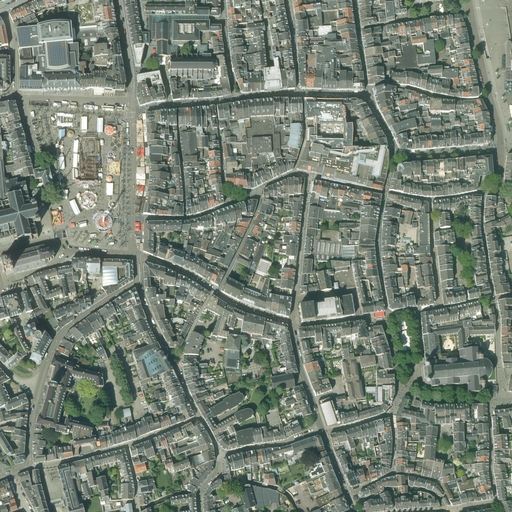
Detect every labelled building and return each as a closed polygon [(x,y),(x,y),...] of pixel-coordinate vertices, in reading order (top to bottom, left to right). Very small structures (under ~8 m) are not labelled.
[(115,22),(114,16),(111,0),(87,0),(82,1),(77,2),(75,2),(75,3),(73,3),(68,4),(68,5),(69,18),(76,17),(76,26),(102,24),(102,23),(115,22)] [(124,0),(125,7),(126,8),(135,67),(140,67),(143,56),(145,48),(145,46),(145,41),(145,35),(145,14),(188,14),(188,17),(218,17),(220,16),(220,10),(220,9),(207,10),(206,4),(206,0),(124,0)] [(207,10),(220,9),(220,8),(220,0),(209,0),(206,0),(206,4),(207,10)] [(234,17),(241,16),(238,0),(232,0),(233,4),(233,9),(234,17)] [(241,21),(246,20),(243,0),(238,0),(241,16),(241,21)] [(255,10),(255,8),(254,9),(254,8),(250,8),(248,0),(243,0),(246,20),(246,22),(262,20),(262,18),(257,19),(255,10)] [(268,0),(261,0),(265,17),(268,19),(270,18),(269,11),(271,11),(268,0)] [(276,9),(275,4),(274,0),(268,0),(271,11),(269,11),(270,18),(277,17),(277,14),(276,9)] [(276,9),(284,7),(283,3),(282,0),(274,0),(275,4),(276,9)] [(370,7),(371,7),(384,5),(384,4),(386,4),(385,0),(375,1),(371,2),(358,3),(359,9),(370,7)] [(391,0),(392,3),(393,9),(393,16),(394,16),(406,14),(405,8),(401,8),(400,1),(403,0),(402,0),(391,0)] [(34,11),(39,9),(35,2),(30,4),(35,15),(40,13),(40,12),(35,14),(34,11)] [(302,9),(302,8),(301,2),(300,2),(292,4),(294,10),(302,9)] [(394,21),(394,16),(393,16),(393,9),(392,3),(386,4),(384,4),(384,5),(385,9),(385,14),(386,23),(392,21),(394,21)] [(31,17),(34,15),(35,15),(30,4),(27,6),(30,13),(31,17)] [(294,16),(296,24),(306,22),(305,21),(307,20),(317,17),(317,20),(320,20),(327,20),(327,11),(326,6),(322,5),(322,4),(319,4),(319,5),(316,5),(311,6),(312,11),(309,11),(310,13),(294,16)] [(359,13),(370,11),(377,10),(385,9),(384,5),(371,7),(370,7),(359,9),(359,13)] [(294,10),(294,16),(310,13),(309,11),(312,11),(311,6),(310,6),(310,7),(306,7),(302,8),(302,9),(294,10)] [(24,19),(28,18),(23,8),(20,9),(23,18),(24,19)] [(20,19),(23,18),(20,9),(13,13),(16,19),(19,18),(20,19)] [(247,24),(246,22),(246,20),(241,21),(241,16),(234,17),(233,9),(227,10),(227,18),(227,22),(237,21),(238,23),(241,22),(242,25),(247,24)] [(377,15),(379,14),(384,14),(385,14),(385,9),(377,10),(370,11),(359,13),(359,14),(360,17),(359,17),(371,16),(373,15),(377,15)] [(18,23),(16,19),(13,13),(9,14),(14,24),(18,23)] [(279,25),(287,23),(285,13),(277,14),(277,17),(270,18),(268,19),(268,21),(278,18),(279,25)] [(379,24),(385,23),(386,23),(385,14),(384,14),(379,14),(377,15),(379,24)] [(14,24),(15,33),(17,32),(16,31),(37,21),(34,15),(31,17),(28,18),(24,19),(18,23),(14,24)] [(379,24),(377,15),(373,15),(374,18),(371,18),(371,16),(359,17),(360,22),(361,28),(367,27),(379,24)] [(317,28),(320,28),(320,20),(317,20),(317,17),(307,20),(305,21),(306,22),(296,24),(296,35),(303,34),(303,32),(311,32),(318,31),(317,28)] [(269,27),(279,25),(278,18),(268,21),(269,27)] [(437,34),(435,19),(429,20),(432,34),(433,41),(438,40),(436,35),(437,34)] [(253,33),(262,32),(264,32),(262,20),(246,22),(247,24),(247,30),(248,34),(241,36),(242,41),(251,40),(251,34),(253,33)] [(423,37),(425,37),(425,42),(433,41),(432,34),(429,20),(422,21),(424,35),(423,35),(423,37)] [(17,32),(15,33),(18,48),(19,48),(19,49),(23,49),(22,48),(22,44),(29,44),(43,42),(43,38),(72,35),(71,26),(72,26),(72,24),(70,24),(70,22),(63,23),(63,24),(57,24),(54,24),(51,24),(45,25),(41,26),(40,27),(39,25),(37,21),(16,31),(17,32)] [(415,45),(422,44),(426,44),(425,42),(425,37),(423,37),(421,37),(420,33),(418,21),(413,22),(416,38),(411,39),(412,46),(415,45)] [(103,32),(117,30),(115,22),(102,23),(102,24),(76,26),(77,31),(77,34),(103,32)] [(417,66),(416,56),(415,45),(412,46),(411,39),(408,23),(403,24),(407,44),(399,44),(400,53),(401,57),(388,59),(389,60),(387,60),(388,64),(366,66),(367,75),(387,72),(396,71),(406,70),(409,69),(413,69),(416,68),(417,67),(417,66)] [(403,24),(396,26),(399,44),(407,44),(403,24)] [(457,25),(456,25),(452,26),(452,28),(447,29),(448,33),(465,30),(464,24),(457,25)] [(207,42),(210,41),(209,33),(221,32),(221,26),(209,26),(178,26),(178,46),(207,46),(207,45),(207,42)] [(394,45),(399,44),(396,26),(391,26),(386,27),(386,34),(388,35),(388,37),(389,48),(394,47),(394,45)] [(0,29),(0,46),(2,46),(2,47),(8,45),(5,27),(0,29)] [(335,33),(354,32),(354,28),(331,29),(331,27),(320,28),(317,28),(318,31),(318,37),(335,36),(335,33)] [(362,38),(386,34),(386,27),(361,33),(362,38)] [(104,37),(118,36),(117,30),(103,32),(77,34),(78,39),(81,39),(95,38),(104,37)] [(168,42),(168,30),(156,30),(155,30),(155,42),(168,42)] [(445,39),(450,38),(466,35),(465,30),(455,32),(448,33),(445,33),(442,34),(438,35),(437,34),(436,35),(438,40),(445,39)] [(218,44),(222,43),(222,37),(221,32),(209,33),(210,41),(214,41),(214,42),(218,42),(218,44)] [(318,43),(318,39),(311,39),(311,32),(303,32),(303,34),(296,35),(296,40),(308,39),(308,44),(318,43)] [(278,43),(290,41),(289,34),(287,35),(287,34),(282,35),(281,33),(278,33),(278,35),(271,36),(273,48),(275,48),(279,47),(278,43)] [(362,42),(371,40),(388,37),(388,35),(386,34),(362,38),(362,42)] [(37,67),(37,70),(37,73),(42,74),(42,76),(73,74),(79,74),(79,64),(79,59),(78,49),(78,44),(73,45),(72,43),(73,43),(72,35),(43,38),(43,42),(29,44),(30,47),(22,48),(23,49),(19,49),(19,48),(18,48),(18,51),(33,49),(34,57),(34,59),(34,67),(37,67)] [(92,47),(119,45),(118,36),(104,37),(95,38),(81,39),(81,48),(92,47)] [(314,68),(314,74),(320,74),(320,78),(324,78),(325,90),(332,90),(335,90),(336,90),(336,74),(339,74),(339,72),(339,61),(337,61),(336,56),(337,56),(337,54),(349,53),(347,45),(347,42),(336,42),(335,36),(318,37),(318,39),(318,43),(323,43),(323,47),(315,47),(315,54),(314,54),(314,68)] [(364,51),(389,48),(388,37),(371,40),(372,44),(363,46),(364,51)] [(249,56),(252,55),(258,54),(265,54),(263,38),(256,39),(254,39),(252,39),(251,40),(242,41),(229,42),(229,47),(243,45),(245,45),(247,45),(248,54),(249,56)] [(454,51),(454,47),(468,45),(467,40),(451,43),(451,48),(449,48),(449,49),(449,51),(454,51)] [(419,66),(435,64),(433,42),(433,41),(425,42),(426,44),(422,44),(424,56),(416,56),(417,66),(419,66)] [(168,57),(168,56),(167,46),(167,45),(167,46),(157,46),(157,44),(156,44),(156,48),(157,57),(168,57)] [(358,52),(356,44),(347,45),(349,53),(358,52)] [(365,58),(400,53),(399,44),(394,45),(394,47),(389,48),(364,51),(365,58)] [(108,59),(115,59),(121,58),(119,45),(92,47),(93,52),(92,53),(92,57),(94,57),(94,59),(95,59),(95,58),(101,58),(101,57),(108,57),(108,59)] [(212,54),(223,53),(223,48),(214,49),(214,46),(210,45),(207,45),(207,46),(207,52),(212,53),(212,54)] [(230,51),(231,57),(246,55),(248,54),(247,45),(245,45),(245,48),(230,51)] [(309,54),(314,54),(315,54),(315,47),(309,48),(309,51),(297,52),(297,56),(304,56),(309,56),(309,54)] [(282,62),(284,62),(282,53),(276,54),(275,51),(275,48),(273,48),(272,48),(273,61),(277,60),(280,60),(281,62),(282,62)] [(19,54),(19,57),(34,57),(33,49),(18,51),(19,54)] [(284,62),(292,61),(291,52),(282,53),(284,62)] [(337,61),(339,61),(341,61),(340,57),(345,57),(358,55),(358,52),(349,53),(337,54),(337,56),(336,56),(337,61)] [(384,60),(387,60),(389,60),(388,59),(401,57),(400,53),(365,58),(365,61),(384,59),(384,60)] [(267,67),(265,54),(258,54),(252,55),(253,68),(260,68),(260,71),(263,71),(267,71),(267,67)] [(312,90),(312,89),(314,77),(314,74),(314,68),(314,54),(309,54),(309,56),(304,56),(305,66),(305,70),(305,77),(305,90),(312,90)] [(461,62),(471,61),(469,54),(453,56),(450,56),(451,65),(454,64),(461,63),(461,62)] [(248,94),(254,93),(256,93),(260,92),(260,93),(260,92),(260,71),(260,68),(253,68),(252,55),(249,56),(243,56),(243,59),(243,62),(244,64),(245,64),(246,67),(247,80),(248,94)] [(170,72),(170,77),(169,77),(169,78),(169,79),(170,79),(170,80),(175,80),(176,80),(179,80),(181,79),(182,79),(186,79),(187,79),(191,79),(191,81),(197,81),(198,81),(202,81),(203,81),(208,81),(208,80),(210,79),(212,76),(212,74),(210,71),(212,71),(212,73),(213,73),(213,71),(214,71),(215,72),(216,72),(215,70),(216,69),(218,70),(217,69),(217,68),(219,68),(219,67),(217,67),(217,66),(219,66),(219,65),(217,65),(217,64),(219,63),(218,62),(216,63),(218,61),(217,61),(215,62),(216,60),(215,60),(214,62),(213,61),(213,59),(212,59),(212,61),(209,61),(209,59),(208,59),(207,59),(207,56),(198,56),(197,56),(193,56),(192,56),(188,56),(187,56),(183,56),(182,56),(178,56),(177,56),(170,56),(169,56),(168,56),(168,57),(169,57),(170,57),(170,61),(168,61),(168,63),(170,62),(170,67),(170,71),(168,71),(168,72),(170,72)] [(0,90),(4,91),(6,90),(10,86),(11,84),(10,58),(0,57),(0,90)] [(20,68),(33,67),(34,67),(34,59),(34,57),(19,57),(20,60),(20,68)] [(107,66),(108,59),(108,57),(101,57),(101,58),(95,58),(95,59),(94,59),(94,66),(107,67),(107,66)] [(219,68),(225,68),(224,57),(214,57),(214,60),(213,61),(214,62),(215,60),(216,60),(215,62),(217,61),(218,61),(216,63),(218,62),(219,63),(217,64),(217,65),(219,65),(219,66),(217,66),(217,67),(219,67),(219,68)] [(352,91),(352,81),(352,79),(352,74),(352,68),(351,64),(351,61),(350,60),(345,60),(345,57),(340,57),(341,61),(339,61),(339,72),(345,72),(345,81),(345,91),(352,91)] [(114,70),(123,69),(121,58),(115,59),(114,70)] [(115,91),(117,77),(118,71),(114,70),(115,59),(108,59),(107,66),(108,66),(108,65),(110,65),(110,66),(110,65),(112,66),(111,73),(106,72),(106,73),(104,90),(111,90),(112,91),(114,91),(115,91)] [(263,71),(264,92),(280,91),(278,66),(277,60),(273,61),(274,66),(274,69),(272,70),(267,71),(263,71)] [(352,74),(362,73),(360,63),(351,64),(352,68),(352,74)] [(80,90),(87,89),(87,76),(84,76),(84,69),(86,69),(86,64),(79,64),(79,74),(80,90)] [(280,91),(287,90),(284,72),(284,67),(283,66),(278,66),(280,91)] [(19,91),(29,91),(29,73),(37,73),(37,70),(37,67),(34,67),(33,67),(20,68),(20,70),(20,78),(19,91)] [(242,81),(247,80),(246,67),(241,67),(242,71),(234,73),(234,74),(236,81),(242,81)] [(460,67),(455,68),(455,70),(448,70),(449,68),(441,68),(441,67),(440,67),(441,74),(441,78),(445,79),(445,81),(449,82),(449,80),(453,80),(453,79),(456,79),(476,78),(474,73),(461,74),(460,71),(460,67)] [(220,80),(227,79),(227,78),(226,75),(227,75),(225,68),(219,68),(217,68),(217,69),(218,70),(216,69),(215,70),(216,72),(215,72),(214,71),(213,71),(213,73),(213,74),(212,74),(212,76),(214,81),(220,80)] [(125,91),(126,89),(123,69),(114,70),(118,71),(117,77),(115,91),(119,91),(124,91),(125,91)] [(396,85),(406,86),(406,73),(406,70),(396,71),(387,72),(388,77),(388,81),(388,85),(393,85),(396,85)] [(284,72),(287,90),(295,89),(294,73),(293,71),(284,72)] [(29,91),(43,91),(42,76),(42,74),(37,73),(29,73),(29,91)] [(155,96),(157,102),(164,102),(164,101),(165,99),(166,99),(165,96),(165,95),(164,92),(160,75),(159,73),(137,77),(138,83),(138,84),(138,85),(146,84),(146,80),(150,79),(152,86),(155,96)] [(408,86),(412,87),(420,89),(421,77),(412,74),(410,73),(406,73),(406,86),(408,86)] [(80,90),(79,74),(73,74),(42,76),(43,91),(60,90),(63,90),(80,90)] [(325,90),(324,78),(320,78),(320,74),(314,74),(314,77),(312,89),(321,90),(325,90)] [(432,93),(436,94),(438,80),(441,81),(441,78),(441,74),(437,75),(437,78),(435,77),(432,93)] [(429,92),(432,93),(435,77),(437,78),(437,75),(431,75),(429,92)] [(436,94),(439,94),(440,95),(442,81),(445,81),(445,79),(441,78),(441,81),(438,80),(436,94)] [(140,107),(153,103),(150,97),(147,88),(152,86),(150,79),(146,80),(146,84),(138,85),(137,89),(137,93),(137,98),(139,106),(140,107)] [(189,100),(186,79),(182,79),(183,87),(180,88),(179,88),(179,90),(180,96),(181,100),(185,100),(189,100)] [(191,81),(191,79),(187,79),(186,79),(189,100),(192,99),(197,99),(197,81),(191,81)] [(220,80),(221,97),(227,96),(227,95),(229,93),(230,93),(227,79),(220,80)] [(169,80),(171,90),(171,91),(179,90),(179,88),(180,88),(179,80),(176,80),(175,80),(170,80),(169,80)] [(214,81),(208,81),(210,92),(210,99),(217,98),(221,97),(220,80),(214,81)] [(243,94),(248,94),(247,80),(242,81),(243,86),(239,88),(240,91),(241,93),(243,94)] [(440,95),(447,96),(451,97),(455,97),(456,90),(456,85),(453,85),(453,86),(452,86),(451,91),(448,91),(450,82),(449,82),(445,81),(442,81),(440,95)] [(157,102),(155,96),(152,86),(147,88),(150,97),(153,103),(157,102)] [(372,90),(374,97),(383,96),(394,94),(402,94),(402,90),(395,89),(385,89),(372,90)] [(468,90),(468,99),(472,99),(478,98),(477,89),(471,89),(471,90),(468,90)] [(181,100),(180,96),(179,90),(171,91),(172,97),(172,98),(173,100),(173,101),(180,100),(181,100)] [(374,97),(377,106),(386,102),(386,100),(390,99),(391,104),(401,101),(399,96),(404,96),(404,90),(402,90),(402,94),(394,94),(383,96),(374,97)] [(379,112),(380,112),(386,110),(385,108),(396,105),(396,104),(403,102),(409,101),(410,101),(412,92),(404,90),(404,96),(399,96),(401,101),(391,104),(390,99),(386,100),(386,102),(377,106),(379,112)] [(407,121),(419,118),(416,111),(416,109),(416,108),(419,95),(418,95),(416,105),(414,105),(409,106),(403,107),(398,109),(382,116),(383,119),(386,124),(406,116),(407,121)] [(296,99),(290,99),(291,115),(288,115),(288,117),(288,123),(288,126),(302,125),(302,118),(302,114),(298,114),(297,99),(296,99)] [(429,99),(430,108),(424,107),(420,108),(416,108),(416,109),(416,111),(419,118),(419,119),(430,116),(430,124),(430,129),(441,129),(441,122),(441,112),(441,101),(435,100),(429,99)] [(272,100),(261,101),(262,118),(274,117),(273,100),(272,100)] [(357,150),(357,149),(351,148),(352,139),(352,132),(351,126),(351,125),(349,125),(345,125),(343,111),(343,101),(326,101),(312,100),(303,100),(305,119),(305,120),(309,120),(309,121),(313,121),(313,129),(306,129),(306,130),(306,131),(307,131),(307,135),(307,140),(306,140),(307,140),(306,145),(306,144),(304,150),(296,170),(312,173),(315,174),(322,175),(321,178),(365,188),(365,187),(371,189),(373,178),(385,180),(386,176),(387,172),(387,170),(387,167),(387,163),(387,156),(387,152),(387,151),(386,151),(387,147),(357,150)] [(351,111),(356,110),(356,107),(365,105),(356,100),(350,100),(351,111)] [(279,126),(274,127),(274,117),(262,118),(261,101),(254,101),(255,118),(249,119),(250,130),(245,131),(246,144),(241,144),(241,149),(241,158),(244,157),(244,160),(244,163),(239,163),(239,168),(240,172),(240,174),(236,174),(232,175),(232,177),(245,176),(246,176),(246,169),(249,169),(251,168),(251,159),(257,159),(257,156),(265,154),(265,155),(269,154),(272,154),(274,160),(281,158),(282,158),(283,159),(282,154),(288,154),(289,152),(289,148),(299,151),(301,144),(303,131),(302,125),(288,126),(284,126),(279,126)] [(382,116),(398,109),(403,107),(409,106),(409,101),(403,102),(396,104),(396,105),(385,108),(386,110),(380,112),(382,116)] [(453,112),(454,112),(454,102),(449,102),(441,101),(441,112),(441,122),(443,122),(443,125),(450,125),(450,121),(450,114),(453,114),(453,112)] [(464,117),(487,113),(481,101),(473,101),(467,102),(463,102),(464,117)] [(9,116),(18,114),(15,102),(0,104),(0,113),(8,113),(9,116)] [(245,131),(250,130),(249,119),(247,102),(242,103),(245,131)] [(460,117),(464,117),(463,102),(454,102),(454,112),(453,112),(453,114),(450,114),(450,121),(454,121),(458,121),(461,121),(460,117)] [(245,131),(242,103),(241,103),(235,104),(237,120),(239,138),(239,144),(241,144),(246,144),(245,131)] [(237,139),(239,138),(237,120),(233,121),(231,104),(228,105),(223,106),(222,106),(225,123),(224,123),(225,129),(223,129),(224,131),(228,130),(228,131),(235,130),(235,132),(236,132),(237,139)] [(350,111),(350,114),(367,108),(365,105),(356,107),(356,110),(351,111),(350,111)] [(220,130),(223,129),(225,129),(224,123),(225,123),(222,106),(217,106),(220,130)] [(218,142),(217,129),(212,129),(210,107),(205,108),(207,138),(207,143),(218,142)] [(351,125),(351,124),(351,120),(369,113),(367,108),(350,114),(348,114),(349,125),(351,125)] [(197,164),(197,160),(195,109),(190,109),(191,132),(186,132),(186,133),(180,134),(182,155),(183,158),(184,158),(185,164),(197,164)] [(176,132),(176,131),(176,121),(176,111),(171,111),(167,112),(168,132),(176,132)] [(161,133),(168,132),(167,112),(160,112),(161,133)] [(1,125),(20,121),(18,114),(9,116),(8,113),(0,113),(0,128),(0,126),(1,125)] [(146,121),(155,120),(154,113),(145,114),(146,121)] [(351,120),(351,124),(371,115),(369,113),(351,120)] [(467,128),(474,127),(473,123),(488,121),(487,113),(464,117),(460,117),(461,121),(461,125),(467,124),(467,128)] [(351,124),(351,125),(351,126),(372,118),(371,115),(351,124)] [(386,124),(388,129),(407,121),(406,116),(386,124)] [(416,129),(424,128),(423,125),(430,124),(430,116),(419,119),(419,118),(407,121),(388,129),(389,129),(392,135),(392,136),(410,130),(416,129)] [(352,132),(377,125),(373,118),(372,118),(351,126),(352,132)] [(461,147),(464,147),(462,129),(467,128),(467,124),(461,125),(461,121),(458,121),(461,147)] [(156,137),(156,133),(155,124),(146,124),(144,124),(145,136),(147,136),(147,137),(156,137)] [(352,139),(355,139),(355,136),(379,129),(377,125),(352,132),(352,139)] [(483,133),(489,132),(489,125),(474,127),(467,128),(468,133),(469,133),(476,133),(482,132),(483,132),(483,133)] [(419,150),(426,150),(424,128),(416,129),(417,132),(419,150)] [(470,146),(469,133),(468,133),(467,128),(462,129),(464,147),(470,146)] [(355,136),(355,139),(356,139),(357,139),(381,132),(379,129),(355,136)] [(402,140),(410,139),(409,133),(413,132),(417,132),(416,129),(410,130),(410,131),(409,131),(409,134),(394,139),(396,144),(402,140)] [(431,150),(436,149),(435,136),(439,136),(440,136),(441,129),(430,129),(430,137),(431,150)] [(224,140),(237,139),(236,132),(235,132),(235,130),(228,131),(228,130),(224,131),(224,140)] [(392,136),(394,139),(409,134),(409,131),(410,131),(410,130),(392,136)] [(10,142),(25,140),(23,132),(9,135),(1,136),(2,143),(10,142)] [(165,143),(177,143),(176,132),(168,132),(161,133),(162,137),(164,136),(165,143)] [(351,148),(357,149),(357,145),(385,139),(381,132),(357,139),(356,139),(355,139),(352,139),(351,148)] [(37,206),(36,206),(36,203),(31,204),(30,204),(27,191),(25,183),(18,185),(18,179),(9,181),(8,178),(4,178),(4,173),(3,165),(3,163),(3,160),(3,158),(3,150),(2,143),(1,136),(1,134),(0,133),(0,240),(1,241),(1,240),(5,239),(5,240),(6,239),(10,238),(11,238),(16,236),(17,239),(14,240),(14,241),(17,240),(18,241),(18,243),(20,243),(19,240),(30,237),(31,240),(32,240),(32,237),(36,235),(37,238),(38,238),(34,222),(35,222),(36,223),(38,222),(40,222),(40,219),(40,218),(41,218),(42,217),(43,216),(44,215),(44,214),(44,213),(45,213),(45,212),(44,212),(44,211),(44,210),(44,209),(43,208),(42,207),(41,207),(40,206),(39,206),(39,205),(39,206),(38,206),(37,206)] [(164,143),(165,143),(164,136),(162,137),(161,133),(156,133),(156,137),(147,137),(147,143),(164,143)] [(215,153),(219,153),(219,146),(218,145),(207,146),(207,143),(207,138),(203,138),(203,135),(202,136),(200,136),(201,149),(202,149),(208,149),(208,151),(212,151),(212,152),(214,151),(215,153)] [(357,150),(387,147),(385,139),(357,145),(357,149),(357,150)] [(404,146),(409,145),(411,145),(410,139),(402,140),(396,144),(399,149),(404,146)] [(12,149),(27,147),(25,140),(10,142),(2,143),(3,150),(12,149)] [(225,159),(232,159),(241,158),(241,149),(241,144),(239,144),(225,145),(222,145),(224,159),(225,159)] [(3,163),(12,162),(11,157),(29,154),(27,147),(12,149),(13,155),(9,156),(9,157),(3,158),(3,160),(3,163)] [(165,156),(178,156),(177,148),(177,147),(167,148),(164,148),(164,156),(165,156)] [(148,157),(164,156),(164,148),(148,148),(148,157)] [(203,159),(219,158),(219,153),(215,153),(214,151),(212,152),(212,151),(208,151),(208,149),(202,149),(203,159)] [(82,152),(81,160),(88,161),(88,159),(91,159),(91,152),(82,152)] [(254,189),(262,185),(257,168),(258,168),(263,166),(266,164),(268,164),(265,155),(265,154),(257,156),(257,159),(251,159),(251,168),(249,169),(250,175),(253,175),(254,189)] [(275,179),(278,177),(272,160),(271,161),(269,154),(265,155),(268,164),(271,163),(272,167),(271,167),(275,179)] [(278,177),(281,175),(274,160),(272,154),(269,154),(271,161),(272,160),(278,177)] [(295,163),(296,159),(288,156),(288,154),(282,154),(283,159),(285,159),(285,161),(287,161),(287,163),(295,163)] [(149,167),(166,168),(165,156),(164,156),(148,157),(149,167)] [(173,168),(179,168),(178,156),(165,156),(166,168),(167,168),(173,168)] [(281,175),(286,173),(281,162),(282,158),(281,158),(274,160),(281,175)] [(480,177),(482,176),(482,177),(483,177),(491,177),(491,176),(492,176),(491,158),(481,159),(481,158),(479,158),(475,159),(474,167),(473,167),(473,170),(472,170),(471,177),(479,177),(479,178),(479,177),(480,177)] [(469,176),(471,177),(472,170),(473,170),(473,167),(474,167),(475,159),(471,159),(464,159),(465,169),(466,170),(466,175),(459,175),(458,179),(458,182),(463,182),(463,179),(468,180),(469,176)] [(225,169),(239,168),(239,163),(244,163),(244,160),(238,161),(238,163),(234,163),(225,164),(225,169)] [(34,176),(33,171),(31,162),(13,166),(6,167),(6,165),(3,165),(4,173),(11,172),(12,176),(20,174),(22,178),(24,177),(24,178),(34,176)] [(430,183),(434,183),(432,162),(425,163),(427,181),(427,184),(430,183)] [(271,180),(275,179),(271,167),(272,167),(271,163),(268,164),(266,164),(271,180)] [(199,170),(199,168),(198,164),(197,164),(185,164),(184,164),(184,173),(199,172),(199,170)] [(268,182),(271,180),(266,164),(263,166),(268,182)] [(406,182),(410,182),(410,164),(409,164),(403,165),(400,165),(397,167),(397,168),(397,171),(396,171),(396,173),(400,173),(400,174),(401,174),(401,179),(401,182),(404,183),(406,183),(406,182)] [(262,185),(268,182),(263,166),(258,168),(257,168),(262,185)] [(33,171),(34,176),(35,180),(41,179),(43,187),(44,190),(54,187),(48,167),(33,171)] [(149,174),(167,175),(167,168),(166,168),(149,167),(149,174)] [(232,180),(232,177),(232,175),(236,174),(240,174),(240,172),(239,168),(225,169),(225,175),(226,185),(232,180)] [(199,178),(199,176),(199,172),(184,173),(185,180),(192,180),(192,179),(199,178)] [(393,173),(392,177),(391,181),(394,181),(399,182),(401,182),(401,179),(401,174),(400,174),(400,173),(396,173),(393,173)] [(176,180),(181,180),(180,175),(173,176),(167,175),(149,174),(149,180),(167,183),(169,183),(169,179),(175,179),(176,180)] [(246,190),(247,190),(245,176),(232,177),(232,180),(236,180),(236,188),(237,188),(242,189),(243,189),(246,190)] [(185,180),(185,187),(193,186),(193,185),(195,185),(195,181),(199,181),(199,178),(192,179),(192,180),(185,180)] [(373,178),(371,189),(372,189),(382,191),(385,180),(373,178)] [(148,187),(166,190),(167,190),(167,183),(149,180),(148,187)] [(167,190),(182,191),(182,184),(181,180),(176,180),(176,184),(169,183),(167,183),(167,190)] [(424,195),(426,195),(431,195),(430,183),(427,184),(427,181),(425,181),(422,181),(422,180),(420,180),(420,182),(420,194),(424,195)] [(208,210),(209,210),(206,196),(208,188),(207,182),(203,182),(199,181),(195,181),(195,185),(193,185),(193,186),(185,187),(185,189),(193,188),(196,188),(200,187),(204,212),(204,211),(208,210)] [(309,204),(313,205),(314,199),(315,200),(316,196),(318,182),(313,181),(313,182),(309,204)] [(403,191),(404,186),(393,184),(394,181),(391,181),(389,188),(392,189),(398,190),(403,191)] [(442,194),(441,182),(439,182),(439,183),(436,183),(434,183),(430,183),(431,195),(434,195),(437,195),(438,195),(442,194)] [(467,193),(470,192),(476,191),(477,189),(478,184),(472,183),(465,182),(466,191),(467,193)] [(324,209),(327,199),(326,199),(327,194),(329,185),(322,183),(320,193),(319,196),(319,197),(319,200),(318,202),(317,208),(324,209)] [(216,195),(222,194),(221,185),(211,187),(211,190),(215,189),(216,195)] [(281,204),(281,199),(278,199),(277,199),(277,192),(276,185),(272,186),(274,198),(273,203),(272,205),(276,206),(277,204),(281,205),(281,204)] [(324,209),(337,211),(337,208),(336,208),(339,187),(338,186),(338,187),(332,185),(330,199),(327,199),(324,209)] [(217,200),(216,195),(215,189),(211,190),(211,187),(208,188),(206,196),(209,210),(213,208),(218,206),(217,200)] [(337,208),(337,211),(340,211),(343,197),(345,188),(339,187),(336,208),(337,208)] [(173,207),(174,201),(183,202),(182,197),(166,195),(147,192),(146,197),(167,201),(166,206),(170,207),(173,207)] [(368,203),(369,199),(370,194),(364,192),(362,202),(365,202),(365,203),(368,203)] [(397,197),(395,196),(394,196),(391,195),(388,195),(388,194),(387,198),(386,202),(396,204),(398,197),(397,197)] [(166,207),(166,206),(167,201),(146,197),(145,204),(157,206),(166,207)] [(340,211),(337,211),(324,209),(317,208),(312,208),(309,207),(307,219),(318,220),(343,221),(343,222),(345,222),(345,220),(348,220),(349,214),(351,215),(351,214),(352,205),(352,203),(353,200),(349,199),(348,198),(343,197),(340,211)] [(398,211),(404,212),(407,200),(401,198),(399,208),(398,211)] [(503,203),(501,198),(495,198),(494,204),(495,204),(498,204),(498,209),(497,209),(497,214),(499,213),(504,212),(503,203)] [(272,207),(273,207),(281,210),(281,208),(282,209),(282,204),(281,204),(281,205),(277,204),(276,206),(272,205),(273,203),(264,200),(263,199),(261,204),(272,207)] [(249,215),(253,217),(255,209),(257,203),(257,201),(251,200),(247,202),(249,215)] [(404,212),(412,213),(414,201),(407,200),(404,212)] [(176,216),(177,216),(183,217),(183,210),(183,202),(174,201),(173,207),(172,210),(171,216),(172,216),(176,216)] [(414,214),(417,214),(417,213),(418,213),(419,211),(420,211),(421,202),(414,201),(412,213),(414,214)] [(249,217),(253,217),(249,215),(247,202),(244,203),(246,215),(247,217),(249,217)] [(417,214),(428,216),(428,205),(426,203),(421,202),(420,211),(419,211),(418,213),(417,213),(417,214)] [(241,216),(246,215),(244,203),(243,203),(242,204),(242,203),(242,204),(239,204),(238,205),(238,204),(238,205),(241,216)] [(290,218),(300,219),(301,213),(302,206),(296,204),(293,204),(288,203),(288,205),(284,205),(283,208),(283,210),(291,211),(291,212),(290,218)] [(149,215),(151,215),(152,207),(156,208),(157,206),(145,204),(144,208),(143,214),(145,214),(145,215),(148,215),(149,215)] [(272,214),(274,208),(272,207),(261,204),(259,214),(268,217),(268,216),(278,217),(278,216),(272,214)] [(242,223),(242,220),(241,216),(238,205),(232,207),(236,220),(234,227),(237,228),(237,224),(239,224),(239,222),(242,223)] [(377,221),(378,214),(379,209),(359,207),(352,205),(351,214),(360,214),(360,220),(377,221)] [(155,215),(159,216),(160,208),(166,209),(166,207),(157,206),(156,208),(155,215)] [(159,216),(168,216),(170,207),(166,206),(166,207),(166,209),(160,208),(159,216)] [(234,231),(234,227),(236,220),(232,207),(226,210),(226,209),(225,209),(225,210),(221,211),(220,211),(223,224),(222,225),(223,228),(222,232),(221,233),(213,249),(224,254),(226,249),(227,247),(229,240),(232,233),(233,231),(234,231)] [(412,226),(412,221),(414,214),(412,213),(404,212),(398,211),(384,209),(384,210),(383,217),(391,218),(404,220),(403,226),(412,227),(412,226)] [(469,209),(470,214),(470,219),(480,219),(479,210),(469,209)] [(221,233),(222,232),(223,228),(222,225),(223,224),(220,211),(215,213),(217,223),(216,223),(216,228),(216,232),(215,236),(212,236),(211,240),(210,242),(208,246),(213,249),(221,233)] [(256,221),(261,223),(265,225),(276,229),(278,217),(268,216),(268,217),(259,214),(256,221)] [(418,231),(417,247),(404,247),(404,255),(404,256),(429,255),(429,246),(429,229),(428,224),(428,216),(417,214),(414,214),(412,221),(412,226),(412,227),(412,231),(418,231)] [(439,214),(439,223),(449,222),(449,214),(444,214),(443,214),(439,214)] [(505,227),(509,225),(511,223),(511,222),(509,216),(506,217),(505,218),(501,220),(505,226),(505,227)] [(382,224),(383,224),(397,225),(403,226),(404,220),(391,218),(383,217),(383,218),(382,224)] [(306,229),(317,230),(318,220),(307,219),(306,229)] [(202,239),(203,239),(204,230),(197,230),(197,220),(191,221),(188,238),(187,241),(187,247),(192,247),(198,248),(201,249),(202,241),(202,240),(202,239)] [(359,227),(376,228),(377,221),(360,220),(348,220),(345,220),(345,222),(345,224),(339,224),(339,229),(349,230),(353,230),(353,229),(355,229),(359,228),(359,227)] [(497,229),(500,228),(505,226),(501,220),(497,221),(495,222),(497,227),(497,229)] [(179,237),(188,238),(191,221),(185,222),(182,222),(181,222),(180,233),(179,237)] [(253,226),(262,230),(264,231),(276,235),(276,229),(265,225),(261,223),(256,221),(253,226)] [(163,233),(163,222),(162,222),(162,223),(159,223),(158,223),(153,223),(153,233),(159,233),(163,233)] [(163,233),(169,233),(174,233),(180,233),(181,222),(176,222),(175,222),(174,222),(169,222),(168,222),(163,223),(163,222),(163,233)] [(484,230),(493,228),(497,227),(495,222),(491,223),(483,226),(484,230)] [(143,232),(153,233),(153,223),(145,223),(143,223),(143,232)] [(286,232),(299,233),(300,224),(284,223),(283,232),(286,232)] [(412,227),(397,225),(397,229),(389,228),(389,230),(382,229),(381,238),(381,247),(381,253),(398,255),(404,255),(404,247),(417,247),(418,231),(412,231),(412,227)] [(259,239),(262,239),(264,240),(266,236),(262,235),(264,231),(262,230),(253,226),(249,234),(259,239)] [(340,232),(339,229),(332,229),(331,231),(330,241),(331,241),(331,242),(320,241),(321,230),(323,230),(323,227),(318,227),(318,230),(317,230),(306,229),(305,243),(304,247),(341,247),(340,239),(340,232)] [(470,238),(475,238),(481,237),(479,227),(471,227),(471,228),(470,228),(469,229),(470,238)] [(446,232),(447,241),(447,244),(455,243),(453,231),(446,232)] [(159,244),(159,241),(159,233),(153,233),(143,232),(143,244),(153,244),(159,244)] [(355,241),(374,241),(375,234),(359,234),(351,234),(349,233),(340,232),(340,239),(346,238),(347,241),(355,241)] [(443,241),(447,241),(446,232),(438,233),(439,241),(439,247),(443,247),(443,241)] [(239,244),(242,238),(236,236),(237,234),(232,233),(229,240),(239,244)] [(257,244),(260,245),(262,239),(259,239),(249,234),(246,240),(257,244)] [(486,245),(496,243),(495,235),(485,237),(486,245)] [(274,244),(297,246),(298,246),(298,238),(283,237),(282,241),(274,240),(274,244)] [(357,246),(374,246),(374,241),(355,241),(347,241),(346,238),(340,239),(341,247),(357,246)] [(251,254),(253,255),(257,244),(246,240),(244,245),(248,247),(246,253),(250,255),(251,254)] [(157,258),(164,260),(168,249),(168,245),(159,241),(159,244),(159,249),(159,251),(157,258)] [(176,265),(181,267),(184,256),(189,258),(192,247),(187,247),(187,241),(185,241),(183,250),(178,249),(172,264),(175,265),(176,265)] [(228,268),(230,263),(224,260),(229,250),(226,249),(224,254),(213,249),(208,246),(210,242),(202,241),(201,249),(206,252),(206,254),(212,256),(216,257),(220,259),(218,264),(228,268)] [(471,249),(482,249),(481,241),(476,242),(470,242),(471,249)] [(488,255),(499,253),(500,253),(499,248),(496,248),(496,243),(486,245),(488,255)] [(159,244),(153,244),(143,244),(143,252),(144,253),(144,252),(152,256),(157,258),(159,251),(159,249),(159,244)] [(265,279),(269,279),(270,275),(272,263),(261,259),(266,246),(257,244),(253,256),(252,261),(248,269),(243,283),(245,284),(244,287),(239,301),(256,307),(265,279)] [(285,257),(288,257),(296,258),(297,252),(297,246),(274,244),(273,250),(279,250),(278,253),(278,256),(282,257),(285,257)] [(164,260),(172,264),(178,249),(172,247),(172,246),(168,245),(168,249),(164,260)] [(253,256),(253,255),(251,254),(250,255),(246,253),(248,247),(244,245),(239,255),(252,261),(253,256)] [(4,273),(5,273),(5,272),(10,270),(11,271),(13,271),(13,270),(14,274),(33,269),(42,267),(46,266),(48,263),(51,261),(54,259),(55,256),(54,252),(52,250),(48,249),(46,249),(46,247),(44,246),(40,247),(27,250),(0,256),(0,258),(1,261),(0,261),(1,262),(0,262),(0,263),(1,263),(2,267),(3,271),(2,271),(3,273),(4,272),(4,273)] [(358,262),(362,261),(361,257),(369,257),(368,253),(370,253),(370,256),(375,256),(374,246),(357,246),(341,247),(343,264),(348,263),(348,262),(351,262),(358,262)] [(192,272),(196,274),(202,262),(206,254),(206,252),(201,249),(198,248),(192,247),(189,258),(184,256),(181,267),(192,272)] [(341,264),(343,264),(341,247),(304,247),(303,261),(316,261),(330,262),(341,264)] [(449,256),(449,252),(448,247),(443,247),(439,247),(436,247),(437,252),(438,257),(449,256)] [(224,260),(230,263),(235,252),(229,250),(224,260)] [(362,261),(375,261),(375,257),(375,256),(370,256),(370,253),(368,253),(369,257),(361,257),(362,261)] [(489,261),(500,259),(499,256),(499,253),(488,255),(489,261)] [(196,274),(202,277),(212,256),(206,254),(202,262),(196,274)] [(474,263),(484,263),(484,259),(483,254),(471,254),(471,260),(473,260),(474,263)] [(248,269),(252,261),(239,255),(235,262),(245,267),(248,269)] [(202,277),(205,279),(216,257),(212,256),(202,277)] [(438,262),(439,267),(451,266),(452,266),(452,261),(451,256),(449,256),(438,257),(438,262)] [(205,279),(210,282),(217,266),(218,264),(220,259),(216,257),(205,279)] [(288,270),(295,271),(296,263),(296,258),(288,257),(288,262),(287,267),(288,267),(288,270)] [(431,259),(430,258),(404,260),(404,262),(399,262),(400,267),(404,267),(404,268),(406,267),(414,267),(430,265),(432,265),(431,259)] [(501,265),(502,264),(502,263),(502,259),(501,258),(500,259),(489,261),(490,267),(501,265)] [(86,281),(86,278),(87,259),(79,259),(78,276),(80,276),(80,280),(86,281)] [(87,259),(86,278),(95,279),(101,279),(101,268),(100,268),(100,260),(87,259)] [(116,268),(122,268),(122,261),(117,260),(100,260),(100,268),(101,268),(116,268)] [(122,268),(116,268),(118,284),(118,290),(133,281),(132,266),(132,262),(122,261),(122,268)] [(347,272),(346,268),(349,267),(348,263),(343,264),(341,264),(330,262),(331,270),(335,270),(335,273),(339,272),(344,271),(347,272)] [(361,278),(360,271),(359,267),(358,262),(351,262),(354,279),(360,278),(361,278)] [(143,272),(144,279),(145,289),(155,289),(163,289),(162,286),(163,286),(165,271),(165,269),(159,267),(151,265),(145,263),(143,266),(143,272)] [(472,271),(485,269),(484,263),(474,263),(472,264),(472,268),(466,268),(466,272),(472,271)] [(222,268),(213,284),(218,287),(228,268),(218,264),(217,266),(222,268)] [(423,290),(433,288),(430,265),(414,267),(417,289),(423,288),(423,290)] [(491,274),(502,272),(502,269),(501,266),(501,265),(490,267),(491,274)] [(70,294),(76,293),(74,282),(73,279),(73,277),(73,273),(72,266),(56,269),(57,279),(58,279),(60,288),(62,295),(63,299),(68,297),(69,297),(68,294),(66,287),(65,279),(64,279),(64,276),(68,275),(69,277),(67,278),(70,294)] [(210,282),(213,284),(222,268),(217,266),(210,282)] [(383,275),(406,273),(407,273),(406,267),(404,268),(404,267),(400,267),(382,267),(382,268),(382,269),(383,273),(382,273),(383,273),(383,274),(383,275)] [(117,284),(116,268),(101,268),(101,279),(102,286),(117,284)] [(301,276),(307,275),(313,274),(315,274),(315,269),(302,268),(302,274),(301,276)] [(52,270),(46,272),(36,275),(35,275),(32,276),(35,285),(38,284),(40,289),(41,290),(44,296),(44,297),(46,300),(53,298),(58,296),(59,300),(63,299),(62,295),(60,288),(49,292),(45,282),(47,281),(47,282),(49,281),(54,279),(57,279),(56,269),(52,270)] [(175,289),(175,287),(176,274),(165,269),(165,271),(163,286),(162,286),(163,289),(163,291),(164,291),(164,293),(176,293),(176,291),(175,291),(175,289)] [(282,281),(293,282),(294,277),(295,273),(295,271),(288,270),(282,269),(281,274),(278,273),(277,276),(270,275),(269,279),(275,280),(280,281),(282,281)] [(317,284),(318,292),(331,290),(329,277),(332,276),(333,276),(331,271),(328,272),(316,274),(319,284),(317,284)] [(366,279),(378,277),(377,271),(360,271),(361,278),(360,278),(361,281),(367,280),(366,279)] [(440,283),(451,281),(452,280),(452,276),(451,271),(439,272),(440,277),(440,283)] [(384,281),(402,279),(403,287),(405,287),(407,287),(407,284),(406,273),(383,275),(383,277),(384,279),(383,279),(384,279),(384,281)] [(317,283),(315,283),(313,274),(307,275),(308,281),(308,283),(308,284),(308,293),(318,292),(317,284),(317,283)] [(475,283),(487,281),(485,274),(474,275),(475,283)] [(491,278),(493,286),(495,296),(511,293),(511,274),(509,275),(503,276),(491,278)] [(221,292),(239,301),(244,287),(232,280),(233,277),(229,275),(221,292)] [(37,290),(36,287),(35,285),(32,276),(27,278),(30,286),(31,286),(33,288),(30,289),(35,299),(39,308),(33,311),(34,313),(36,317),(50,310),(49,307),(48,304),(45,305),(41,297),(44,296),(41,290),(40,289),(37,290)] [(184,302),(187,295),(184,294),(184,293),(185,288),(187,279),(181,276),(179,287),(179,290),(178,290),(177,291),(176,291),(176,293),(174,301),(174,304),(176,305),(176,300),(184,302)] [(370,285),(379,284),(378,277),(366,279),(367,280),(369,280),(369,285),(369,286),(370,287),(371,287),(370,285)] [(372,302),(368,303),(366,304),(363,293),(361,281),(360,278),(354,279),(356,286),(360,305),(362,315),(367,314),(374,313),(372,302)] [(267,299),(269,279),(265,279),(256,307),(264,310),(267,299)] [(403,288),(403,287),(402,279),(384,281),(384,286),(385,290),(391,289),(391,290),(398,289),(401,288),(403,288)] [(287,289),(292,290),(293,282),(282,281),(280,288),(287,289)] [(451,281),(440,283),(441,290),(451,289),(452,289),(452,288),(456,288),(455,281),(451,281)] [(483,289),(489,288),(488,284),(487,281),(475,283),(476,283),(476,287),(482,286),(483,289)] [(191,302),(193,298),(199,287),(191,282),(189,289),(187,292),(187,295),(184,302),(190,304),(191,302)] [(300,294),(308,293),(308,284),(308,283),(307,283),(307,287),(300,288),(300,293),(300,294)] [(118,290),(118,284),(117,284),(101,287),(107,296),(118,290)] [(371,293),(380,291),(380,290),(380,288),(380,286),(379,287),(379,284),(370,285),(371,287),(370,287),(371,293)] [(197,300),(204,290),(199,287),(193,298),(191,302),(195,304),(197,300)] [(400,309),(407,308),(405,295),(402,296),(402,294),(402,293),(405,293),(405,287),(403,287),(403,288),(401,288),(398,289),(398,290),(398,294),(400,309)] [(463,287),(457,288),(452,289),(451,289),(452,292),(452,293),(457,292),(459,303),(466,302),(464,292),(463,287)] [(276,314),(277,308),(279,297),(273,296),(271,295),(272,289),(268,288),(267,298),(267,299),(264,310),(270,312),(276,314)] [(419,307),(429,305),(428,295),(429,294),(430,294),(430,293),(434,293),(433,288),(423,290),(421,290),(422,299),(418,299),(419,307)] [(479,290),(480,298),(491,296),(489,288),(483,289),(479,290)] [(89,296),(91,307),(107,296),(102,289),(93,295),(89,296)] [(277,308),(276,314),(288,318),(289,310),(291,299),(292,292),(292,290),(287,289),(286,298),(279,297),(277,308)] [(391,295),(398,294),(398,290),(398,289),(391,290),(391,289),(385,290),(387,301),(392,300),(391,295)] [(88,290),(84,291),(85,294),(83,294),(86,310),(91,307),(89,296),(88,290)] [(133,325),(146,320),(143,311),(142,311),(140,305),(140,304),(135,290),(115,301),(120,313),(124,311),(127,316),(132,325),(133,324),(133,325)] [(200,302),(201,301),(207,291),(204,290),(197,300),(195,304),(196,305),(198,306),(200,302)] [(471,290),(470,291),(469,291),(467,291),(469,300),(470,300),(476,298),(475,290),(471,290)] [(146,295),(148,299),(158,299),(157,296),(163,296),(163,293),(164,293),(164,291),(163,291),(146,295)] [(207,291),(201,301),(200,302),(198,306),(201,308),(204,302),(209,293),(207,291)] [(372,301),(382,300),(382,297),(380,291),(371,293),(371,297),(372,301)] [(33,311),(29,297),(28,292),(21,294),(22,300),(26,313),(33,311)] [(443,306),(453,304),(452,293),(452,292),(442,294),(443,306)] [(73,315),(73,317),(77,316),(77,314),(81,314),(78,301),(77,299),(76,293),(70,294),(68,294),(69,297),(68,297),(70,304),(71,310),(73,315)] [(83,294),(82,293),(79,294),(80,298),(81,299),(81,300),(78,301),(81,314),(86,310),(83,294)] [(165,300),(174,301),(176,293),(164,293),(163,293),(163,296),(157,296),(158,299),(148,299),(149,304),(165,300)] [(394,310),(400,309),(398,294),(391,295),(392,300),(393,303),(394,310)] [(418,307),(419,307),(418,299),(414,300),(414,297),(413,294),(405,295),(407,308),(415,307),(418,307)] [(13,317),(14,317),(21,314),(19,307),(18,307),(18,306),(18,305),(18,304),(18,303),(17,303),(17,302),(18,302),(16,295),(9,297),(4,298),(7,309),(9,318),(13,317)] [(207,311),(214,314),(219,300),(212,296),(202,313),(198,321),(201,322),(205,315),(206,314),(207,311)] [(301,321),(301,323),(302,323),(303,323),(303,322),(309,322),(310,322),(310,321),(315,321),(316,321),(320,320),(320,321),(322,320),(326,319),(327,321),(328,320),(335,319),(336,319),(338,318),(341,318),(343,317),(345,317),(347,317),(349,316),(349,317),(350,316),(352,316),(354,316),(354,314),(353,314),(353,312),(353,310),(353,309),(353,307),(352,307),(352,305),(352,303),(351,301),(352,301),(351,299),(351,300),(351,298),(351,296),(350,296),(338,299),(332,299),(333,300),(323,301),(324,302),(319,303),(319,302),(318,302),(318,303),(313,304),(313,303),(312,303),(312,304),(307,304),(306,304),(306,305),(302,305),(301,305),(301,306),(300,306),(300,305),(299,306),(298,306),(299,308),(300,311),(299,311),(299,312),(300,312),(301,316),(300,316),(300,318),(301,318),(301,321)] [(9,318),(7,309),(4,298),(0,298),(0,304),(1,311),(0,311),(0,320),(4,319),(9,318)] [(216,342),(216,339),(219,328),(222,318),(226,305),(219,300),(214,314),(219,317),(218,320),(213,334),(210,341),(215,343),(216,342)] [(372,301),(372,302),(374,313),(384,312),(383,302),(382,300),(372,301)] [(497,301),(499,312),(511,311),(511,307),(511,306),(511,300),(497,301)] [(122,319),(127,316),(124,311),(120,313),(115,301),(110,304),(116,314),(117,316),(120,314),(122,319)] [(194,309),(196,305),(195,304),(191,302),(190,304),(186,312),(191,314),(194,309)] [(481,321),(483,321),(478,302),(472,303),(477,322),(481,321)] [(471,323),(477,322),(472,303),(466,305),(470,320),(471,320),(471,323)] [(71,310),(70,304),(51,311),(54,317),(56,320),(64,316),(65,318),(73,315),(71,310)] [(105,308),(111,321),(114,325),(114,324),(115,326),(117,324),(117,323),(114,318),(117,317),(117,316),(116,314),(110,304),(105,308)] [(191,314),(196,316),(201,308),(198,306),(196,305),(194,309),(191,314)] [(229,329),(230,325),(227,325),(229,316),(231,318),(234,309),(226,305),(222,318),(219,328),(216,339),(226,341),(227,336),(228,336),(229,332),(228,332),(229,329)] [(465,321),(470,320),(466,305),(462,306),(456,307),(459,320),(459,322),(462,322),(465,321)] [(157,322),(165,320),(163,306),(160,306),(151,308),(156,322),(157,322)] [(456,307),(451,308),(449,309),(446,309),(439,310),(435,311),(436,318),(437,324),(436,326),(434,328),(437,327),(437,330),(441,329),(442,329),(443,329),(445,329),(445,328),(446,328),(446,329),(449,328),(450,328),(453,328),(453,327),(454,327),(454,328),(457,327),(456,322),(459,322),(459,320),(456,307)] [(110,322),(111,321),(105,308),(97,313),(104,325),(110,322)] [(494,320),(494,316),(492,308),(487,308),(489,316),(489,321),(483,321),(481,321),(482,326),(488,325),(494,325),(494,320)] [(231,318),(230,325),(229,329),(233,330),(236,319),(242,321),(244,314),(234,309),(231,318)] [(511,320),(511,311),(499,312),(499,313),(501,320),(510,320),(511,320)] [(185,324),(190,327),(196,316),(191,314),(186,312),(186,313),(184,316),(188,317),(186,321),(186,322),(185,324)] [(36,317),(34,313),(29,315),(33,324),(33,325),(40,323),(38,321),(36,317)] [(105,327),(104,325),(97,313),(93,315),(101,330),(101,329),(105,327)] [(432,328),(434,328),(436,326),(437,324),(436,318),(429,319),(428,313),(420,314),(422,336),(431,335),(430,330),(432,330),(432,328)] [(261,339),(262,339),(265,320),(255,317),(244,314),(242,321),(241,332),(252,334),(251,339),(256,340),(260,341),(258,346),(264,347),(263,345),(261,339)] [(57,324),(60,330),(65,326),(74,320),(74,319),(73,317),(73,315),(65,318),(61,320),(60,321),(58,323),(57,324)] [(95,333),(102,347),(103,350),(104,349),(107,348),(98,331),(101,330),(93,315),(86,320),(95,333)] [(14,330),(14,332),(19,330),(18,328),(15,319),(14,319),(13,317),(9,318),(11,322),(14,330)] [(50,327),(52,330),(54,329),(58,334),(60,330),(57,324),(58,323),(56,320),(54,317),(48,322),(51,326),(50,327)] [(171,320),(165,320),(157,322),(160,330),(163,335),(166,341),(170,348),(175,348),(180,348),(183,341),(187,334),(190,327),(185,324),(183,327),(181,326),(181,327),(177,325),(174,326),(173,324),(176,322),(183,324),(183,320),(181,319),(178,319),(174,319),(171,320)] [(85,340),(95,333),(86,320),(74,328),(85,340)] [(140,335),(150,331),(146,320),(133,325),(136,334),(131,336),(131,333),(122,337),(124,341),(140,335)] [(271,342),(274,341),(275,334),(273,334),(274,329),(275,322),(265,320),(262,339),(261,339),(263,345),(264,345),(266,344),(267,342),(268,340),(271,341),(271,342)] [(480,348),(480,343),(475,343),(475,341),(467,342),(467,339),(468,339),(468,336),(464,336),(463,326),(462,322),(459,322),(459,320),(454,321),(453,321),(454,327),(453,327),(453,328),(450,328),(449,328),(446,329),(446,328),(445,328),(445,329),(443,329),(442,329),(441,329),(437,330),(437,327),(434,328),(432,328),(432,330),(433,343),(434,355),(425,356),(424,356),(424,358),(425,358),(426,360),(426,361),(425,362),(425,363),(426,365),(425,365),(424,366),(423,367),(424,368),(422,369),(423,382),(425,382),(425,383),(426,384),(426,385),(428,385),(428,387),(430,386),(431,388),(436,387),(455,385),(466,384),(466,385),(467,385),(467,389),(467,393),(479,392),(484,392),(484,391),(485,391),(486,390),(486,389),(487,388),(486,387),(486,386),(484,385),(484,386),(483,380),(485,380),(487,379),(489,378),(490,376),(491,374),(491,372),(492,371),(491,368),(491,366),(490,364),(488,362),(487,361),(485,360),(484,360),(482,360),(482,354),(483,354),(484,353),(484,352),(484,351),(483,350),(483,349),(481,349),(481,348),(480,348)] [(488,325),(482,326),(481,321),(477,322),(471,323),(471,320),(470,320),(465,321),(462,322),(459,322),(456,322),(457,327),(463,326),(464,336),(468,336),(494,335),(494,327),(494,325),(488,325)] [(366,350),(365,346),(365,339),(367,339),(367,337),(366,329),(365,326),(365,323),(363,321),(359,322),(359,326),(357,327),(357,335),(358,340),(359,340),(361,353),(359,353),(359,357),(363,357),(362,350),(366,350)] [(274,341),(278,339),(279,339),(278,334),(283,334),(282,331),(284,324),(275,322),(274,329),(273,334),(275,334),(274,341)] [(355,335),(357,335),(357,327),(359,326),(359,322),(349,323),(350,337),(351,341),(355,340),(355,335)] [(40,323),(33,325),(23,329),(27,340),(34,337),(34,339),(35,339),(36,340),(37,341),(38,341),(39,341),(33,353),(38,356),(43,358),(46,350),(52,341),(49,337),(47,335),(46,333),(44,330),(43,328),(40,323)] [(346,338),(350,337),(349,323),(341,325),(341,338),(346,338)] [(278,347),(290,343),(288,332),(287,332),(287,331),(287,327),(287,326),(286,325),(284,324),(282,331),(283,334),(278,334),(279,339),(278,339),(279,343),(278,343),(278,342),(272,344),(273,348),(278,347)] [(322,345),(323,350),(330,349),(329,338),(336,336),(336,339),(336,344),(341,344),(341,338),(341,325),(337,325),(320,327),(322,345)] [(319,346),(322,345),(320,327),(310,328),(302,329),(303,339),(305,339),(309,339),(311,338),(314,338),(315,343),(313,344),(314,349),(319,348),(319,346)] [(377,336),(383,335),(381,327),(372,328),(374,337),(374,338),(378,337),(377,336)] [(511,327),(510,328),(501,328),(501,334),(501,335),(501,339),(511,339),(511,338),(511,327)] [(82,342),(85,340),(74,328),(67,334),(72,341),(75,344),(75,343),(77,341),(77,342),(80,339),(82,342)] [(367,337),(374,337),(372,328),(370,328),(368,329),(368,328),(366,329),(367,337)] [(20,330),(19,330),(14,332),(16,336),(20,344),(23,341),(23,339),(20,330)] [(424,347),(425,356),(434,355),(433,343),(432,330),(430,330),(431,335),(422,336),(424,347)] [(157,343),(154,337),(150,331),(140,335),(142,339),(143,339),(144,341),(145,343),(146,343),(148,347),(157,343)] [(201,347),(205,338),(192,333),(186,345),(185,350),(184,356),(190,356),(199,356),(199,350),(200,349),(201,349),(201,348),(202,348),(201,347)] [(70,353),(75,344),(72,341),(67,334),(61,342),(58,348),(70,353)] [(140,335),(124,341),(123,341),(126,348),(135,344),(134,342),(142,339),(140,335)] [(371,344),(386,341),(383,335),(377,336),(378,337),(374,338),(374,337),(367,337),(367,339),(365,339),(365,346),(372,345),(371,344)] [(228,336),(227,336),(226,341),(224,350),(239,352),(241,337),(229,336),(228,336)] [(303,352),(312,350),(310,341),(306,342),(305,339),(303,339),(300,340),(303,352)] [(28,355),(29,354),(29,353),(29,351),(29,350),(24,341),(23,341),(20,344),(25,351),(27,355),(28,355)] [(375,349),(387,346),(386,341),(371,344),(372,345),(365,346),(366,350),(375,349)] [(134,357),(135,361),(142,382),(149,379),(153,378),(153,381),(157,380),(157,377),(161,375),(173,371),(162,352),(159,348),(157,343),(148,347),(132,352),(134,357)] [(282,354),(292,352),(290,343),(278,347),(279,351),(281,350),(281,352),(277,353),(278,355),(282,354)] [(0,360),(4,364),(11,358),(0,345),(0,360)] [(318,355),(323,353),(323,350),(322,345),(319,346),(319,348),(314,349),(312,350),(303,352),(303,354),(304,358),(318,355)] [(371,356),(389,354),(387,346),(375,349),(366,350),(362,350),(363,357),(371,356)] [(501,354),(511,354),(511,346),(501,346),(501,354)] [(102,347),(95,351),(96,353),(100,358),(101,357),(103,360),(108,360),(104,349),(103,350),(102,347)] [(77,365),(91,368),(92,364),(90,363),(88,362),(79,359),(80,357),(72,354),(70,353),(58,348),(56,352),(56,353),(61,355),(68,357),(73,360),(72,363),(77,365)] [(93,357),(96,353),(95,351),(92,348),(87,352),(93,357)] [(223,367),(225,368),(227,368),(227,372),(233,373),(233,369),(236,369),(236,373),(241,374),(239,352),(224,350),(223,356),(223,367)] [(25,351),(20,354),(19,353),(19,354),(17,352),(11,358),(4,364),(9,369),(13,365),(17,362),(22,358),(21,358),(22,357),(23,357),(24,357),(26,356),(27,355),(25,351)] [(99,439),(96,440),(96,437),(91,437),(91,433),(92,433),(93,428),(103,428),(107,427),(109,427),(108,423),(91,424),(90,425),(81,423),(71,421),(70,419),(68,418),(66,420),(65,425),(58,424),(66,392),(68,392),(70,392),(71,389),(69,388),(72,377),(94,382),(94,388),(104,387),(102,375),(102,374),(79,369),(79,367),(65,362),(66,360),(60,357),(61,355),(56,353),(55,352),(53,358),(51,366),(54,367),(53,368),(55,369),(51,384),(50,383),(48,384),(48,386),(49,387),(45,402),(44,402),(44,403),(45,403),(41,417),(38,416),(38,417),(36,424),(35,424),(34,431),(44,432),(44,429),(44,427),(44,428),(45,428),(45,429),(46,430),(47,430),(48,430),(49,430),(50,429),(51,428),(56,430),(55,432),(63,434),(65,447),(71,446),(72,457),(73,457),(79,456),(78,454),(78,451),(79,449),(79,448),(80,447),(81,445),(89,444),(91,445),(92,446),(93,447),(94,448),(95,451),(101,450),(99,439)] [(279,360),(293,357),(292,352),(282,354),(282,356),(279,357),(279,360)] [(43,358),(38,356),(33,353),(30,360),(35,363),(39,365),(43,358)] [(348,405),(354,403),(356,403),(356,402),(359,401),(359,400),(363,399),(360,381),(359,381),(358,378),(359,378),(356,363),(360,363),(361,368),(376,366),(375,362),(379,362),(381,370),(386,370),(393,370),(391,361),(389,354),(371,356),(363,357),(359,357),(354,358),(353,354),(348,354),(349,358),(345,359),(346,362),(342,362),(345,380),(346,380),(346,383),(349,398),(346,398),(345,396),(335,398),(335,399),(334,399),(335,404),(340,403),(341,406),(348,405)] [(313,361),(316,360),(315,358),(319,357),(318,355),(304,358),(305,363),(313,361)] [(196,368),(195,364),(195,363),(197,363),(196,358),(190,358),(190,356),(184,356),(183,358),(183,361),(183,365),(183,366),(183,369),(196,368)] [(285,365),(295,363),(293,357),(279,360),(280,363),(284,362),(285,365)] [(307,374),(320,370),(319,368),(321,367),(319,362),(318,359),(316,360),(313,361),(305,363),(305,366),(304,366),(307,374)] [(279,369),(279,371),(279,373),(285,372),(296,370),(295,363),(285,365),(283,366),(283,368),(279,369)] [(185,379),(199,376),(197,368),(196,368),(183,369),(183,370),(184,375),(185,379)] [(310,384),(322,381),(322,379),(320,373),(321,373),(320,370),(307,374),(310,384)] [(376,387),(394,387),(393,376),(387,376),(386,370),(381,370),(376,371),(376,373),(376,387)] [(164,383),(177,379),(173,371),(161,375),(163,380),(164,383)] [(290,389),(294,388),(291,374),(286,375),(281,376),(280,376),(278,377),(270,378),(273,392),(290,389)] [(0,385),(3,384),(9,381),(10,380),(6,376),(0,379),(0,385)] [(164,383),(166,388),(179,383),(177,379),(164,383)] [(187,385),(188,389),(203,384),(205,384),(206,384),(212,382),(214,381),(213,379),(203,381),(202,381),(198,382),(187,385)] [(322,381),(310,384),(313,391),(315,396),(331,391),(330,385),(328,379),(322,381)] [(191,396),(206,391),(205,389),(208,388),(209,390),(213,388),(212,382),(206,384),(207,387),(190,393),(191,396)] [(166,393),(168,392),(181,387),(179,383),(166,388),(164,389),(166,393)] [(0,408),(1,408),(5,406),(4,404),(10,401),(3,384),(0,385),(0,408)] [(207,387),(206,384),(205,384),(203,384),(188,389),(190,393),(207,387)] [(487,391),(487,395),(491,395),(496,395),(497,390),(496,390),(497,386),(489,385),(489,391),(487,391)] [(289,397),(304,392),(301,386),(294,388),(290,389),(292,393),(288,394),(289,397)] [(168,392),(169,396),(182,391),(181,387),(168,392)] [(383,403),(391,406),(392,398),(393,396),(393,390),(394,390),(394,387),(376,387),(365,388),(365,393),(370,393),(370,394),(375,394),(376,403),(373,403),(373,408),(381,407),(383,403)] [(100,415),(107,415),(104,389),(97,390),(100,415)] [(191,396),(195,404),(212,396),(213,397),(214,401),(228,394),(228,391),(222,393),(221,390),(213,394),(212,394),(208,395),(206,391),(191,396)] [(159,399),(160,403),(170,400),(184,395),(182,391),(169,396),(168,396),(165,397),(159,399)] [(295,404),(306,400),(304,392),(289,397),(289,400),(284,402),(286,407),(295,404)] [(210,412),(208,413),(212,419),(214,418),(214,419),(228,410),(229,411),(239,406),(238,405),(242,403),(242,402),(243,401),(243,400),(243,399),(243,398),(243,397),(242,394),(240,395),(239,393),(233,396),(233,395),(223,401),(217,405),(216,405),(208,410),(210,412)] [(10,411),(20,407),(28,404),(25,395),(10,401),(4,404),(5,406),(6,410),(7,411),(7,412),(10,411)] [(184,395),(170,400),(171,404),(173,409),(188,403),(186,399),(184,395)] [(195,404),(203,417),(208,413),(210,412),(208,410),(216,405),(212,398),(213,397),(212,396),(195,404)] [(343,413),(341,406),(340,403),(335,404),(334,399),(330,399),(330,398),(317,402),(326,428),(340,426),(338,414),(343,413)] [(404,418),(405,411),(403,410),(404,407),(406,408),(409,398),(407,398),(403,400),(398,410),(396,416),(396,417),(404,418)] [(291,413),(295,412),(309,407),(306,400),(295,404),(296,407),(292,408),(293,411),(291,412),(291,413)] [(359,421),(369,418),(367,407),(367,405),(362,407),(360,407),(359,401),(356,402),(356,403),(359,421)] [(163,412),(161,407),(159,403),(150,405),(151,410),(153,415),(155,414),(158,414),(159,413),(163,412)] [(173,415),(177,414),(190,408),(188,403),(173,409),(171,410),(173,415)] [(352,423),(358,421),(359,421),(356,403),(354,403),(348,405),(352,423)] [(373,408),(375,416),(378,415),(383,413),(385,412),(389,408),(391,406),(383,403),(381,407),(373,408)] [(415,419),(415,425),(415,428),(415,431),(419,430),(418,432),(419,442),(425,443),(425,437),(426,429),(426,426),(427,426),(428,425),(430,412),(434,413),(434,406),(433,406),(421,403),(419,414),(418,420),(415,419)] [(14,421),(16,420),(16,422),(16,429),(25,432),(26,424),(27,424),(27,420),(27,419),(29,405),(28,404),(20,407),(20,414),(13,415),(11,415),(10,411),(7,412),(7,411),(2,413),(0,413),(0,422),(0,423),(7,422),(14,421)] [(345,425),(352,423),(348,405),(341,406),(343,413),(345,425)] [(464,424),(464,422),(464,418),(463,405),(458,405),(453,406),(454,417),(454,425),(463,424),(464,424)] [(469,416),(479,416),(479,405),(477,405),(468,405),(469,416)] [(438,406),(434,406),(434,413),(434,418),(435,425),(445,425),(444,406),(441,406),(438,406)] [(309,407),(295,412),(296,415),(299,414),(300,416),(300,418),(311,415),(311,414),(309,407)] [(190,408),(177,414),(178,418),(179,417),(183,416),(192,412),(190,408)] [(130,411),(129,409),(121,411),(122,419),(125,418),(130,417),(132,427),(133,427),(131,417),(130,411)] [(159,413),(158,414),(160,419),(168,416),(168,417),(173,415),(171,410),(163,413),(163,412),(159,413)] [(234,416),(238,424),(239,425),(250,418),(251,419),(254,418),(252,415),(253,414),(252,412),(252,411),(251,411),(251,410),(250,410),(249,410),(248,410),(247,410),(246,410),(245,410),(242,412),(242,411),(234,415),(234,416)] [(410,424),(415,425),(415,419),(418,420),(419,414),(405,411),(404,418),(406,418),(411,419),(410,424)] [(185,421),(187,420),(194,417),(194,416),(192,412),(183,416),(179,417),(181,422),(185,421)] [(434,418),(434,413),(430,412),(428,425),(427,426),(427,427),(426,427),(426,429),(425,437),(435,438),(437,428),(434,428),(435,425),(434,418)] [(227,429),(230,435),(234,432),(232,427),(238,424),(234,416),(216,427),(212,419),(208,413),(203,417),(210,430),(214,436),(221,432),(221,433),(227,429)] [(150,433),(160,429),(157,419),(155,414),(153,415),(155,420),(152,421),(151,417),(145,418),(150,433)] [(160,429),(163,428),(160,419),(158,414),(155,414),(157,419),(160,429)] [(171,426),(177,424),(174,417),(173,415),(168,417),(171,426)] [(163,428),(171,426),(168,417),(168,416),(160,419),(163,428)] [(469,424),(487,425),(486,416),(479,416),(469,416),(469,422),(469,424)] [(511,428),(511,427),(510,422),(508,417),(501,417),(502,423),(503,430),(511,428)] [(140,437),(150,433),(145,418),(141,420),(136,422),(136,424),(136,425),(135,425),(133,426),(133,427),(136,439),(138,438),(140,437)] [(493,437),(499,436),(499,431),(499,425),(497,425),(497,418),(494,418),(491,418),(492,425),(492,431),(493,437)] [(288,425),(293,435),(301,431),(296,420),(292,422),(291,421),(287,423),(288,425)] [(383,429),(382,425),(381,421),(373,423),(377,436),(378,442),(379,446),(383,445),(382,441),(383,441),(383,437),(384,437),(384,434),(383,434),(383,429)] [(190,430),(194,428),(191,423),(183,427),(186,433),(190,430)] [(369,446),(370,450),(372,449),(372,445),(374,444),(374,443),(373,438),(377,436),(373,423),(365,425),(369,442),(369,443),(369,446)] [(127,428),(125,429),(124,424),(120,425),(121,430),(124,443),(130,441),(136,439),(133,427),(132,427),(127,428)] [(194,428),(190,430),(194,438),(205,431),(203,428),(201,424),(194,428)] [(453,434),(463,434),(463,424),(454,425),(452,425),(453,434)] [(465,436),(487,434),(487,425),(469,424),(464,424),(465,436)] [(285,440),(293,435),(288,425),(282,428),(285,440)] [(363,447),(367,446),(369,446),(369,443),(369,442),(365,425),(359,427),(362,438),(363,447)] [(268,443),(285,440),(282,428),(282,426),(279,426),(280,433),(277,433),(277,430),(272,431),(272,429),(270,428),(268,428),(267,430),(266,429),(266,428),(260,429),(260,430),(262,444),(268,443)] [(25,438),(25,432),(16,429),(15,428),(13,428),(8,428),(8,427),(0,428),(0,431),(4,431),(4,432),(11,432),(11,436),(25,438)] [(110,447),(117,445),(124,443),(121,430),(117,432),(116,427),(112,428),(113,433),(108,434),(108,436),(110,447)] [(183,427),(178,430),(170,433),(174,443),(174,444),(184,439),(188,438),(188,437),(186,433),(183,427)] [(353,458),(356,456),(354,449),(355,449),(353,440),(362,438),(359,427),(344,432),(350,450),(351,454),(346,456),(348,459),(351,457),(352,461),(354,460),(353,458)] [(214,436),(215,440),(225,435),(227,437),(229,436),(230,435),(227,429),(221,433),(221,432),(214,436)] [(249,446),(255,444),(253,431),(253,430),(249,431),(245,432),(241,433),(234,435),(236,439),(239,449),(249,446)] [(260,430),(253,431),(255,444),(262,444),(260,430)] [(187,444),(188,446),(191,445),(192,449),(197,448),(211,443),(208,436),(205,431),(194,438),(192,439),(191,439),(188,438),(188,440),(190,441),(191,441),(193,440),(193,442),(189,443),(187,442),(186,443),(187,445),(187,444)] [(341,453),(350,450),(344,432),(341,433),(335,434),(338,446),(333,447),(335,453),(341,451),(341,453)] [(383,445),(385,445),(385,440),(391,440),(391,432),(384,434),(384,437),(383,437),(383,441),(382,441),(383,445)] [(397,439),(404,439),(404,443),(411,443),(411,442),(418,442),(419,442),(418,432),(406,432),(396,433),(397,439)] [(7,435),(7,436),(8,436),(8,438),(10,441),(12,441),(20,441),(19,450),(15,451),(13,452),(5,438),(5,436),(6,435),(5,434),(2,434),(2,433),(0,433),(0,443),(7,455),(0,459),(0,461),(5,469),(15,465),(11,460),(9,457),(24,453),(25,445),(25,446),(25,445),(24,445),(25,442),(25,441),(25,438),(11,436),(8,436),(7,435)] [(170,433),(167,434),(164,435),(168,448),(168,449),(171,448),(172,451),(174,457),(175,456),(177,455),(176,451),(175,450),(176,449),(174,444),(174,443),(170,433)] [(329,435),(333,447),(338,446),(335,434),(329,435)] [(453,444),(464,444),(463,443),(463,434),(453,434),(453,444)] [(484,444),(488,444),(488,441),(487,434),(465,436),(466,441),(476,440),(476,445),(480,445),(479,444),(484,444)] [(163,450),(168,448),(164,435),(158,437),(163,450)] [(215,440),(217,443),(227,437),(225,435),(215,440)] [(101,450),(107,448),(105,436),(104,437),(99,438),(99,439),(101,450)] [(223,449),(228,451),(230,446),(229,442),(230,441),(229,436),(227,437),(217,443),(223,449)] [(165,458),(163,450),(158,437),(153,440),(157,452),(159,451),(162,459),(165,458)] [(314,438),(317,448),(318,453),(318,454),(320,454),(325,452),(324,450),(320,438),(317,437),(314,438)] [(424,447),(435,448),(435,438),(425,437),(425,443),(424,447)] [(239,449),(236,439),(230,441),(229,442),(230,446),(228,451),(239,449)] [(291,446),(294,457),(295,456),(294,455),(312,449),(310,439),(291,446)] [(397,439),(396,446),(396,451),(406,452),(415,453),(416,448),(416,447),(418,447),(418,442),(411,442),(411,443),(404,443),(404,439),(397,439)] [(158,454),(157,452),(153,440),(150,441),(154,456),(158,454)] [(380,461),(380,460),(380,457),(379,454),(391,453),(391,445),(391,440),(385,440),(385,445),(383,445),(379,446),(373,447),(375,457),(369,458),(369,461),(369,464),(380,461)] [(155,456),(154,456),(150,441),(141,444),(144,454),(145,458),(146,462),(148,466),(151,466),(150,462),(148,462),(147,460),(150,459),(155,456)] [(493,443),(494,450),(494,451),(499,450),(505,450),(511,450),(511,445),(511,446),(511,442),(511,441),(511,442),(507,442),(493,443)] [(192,449),(190,450),(191,455),(197,453),(198,453),(202,452),(202,454),(213,450),(211,443),(197,448),(192,449)] [(145,458),(144,454),(141,444),(135,447),(138,455),(141,454),(142,456),(143,456),(143,458),(139,460),(140,464),(144,463),(146,462),(145,458)] [(464,444),(453,444),(454,454),(462,453),(464,451),(464,449),(465,449),(465,444),(464,444)] [(477,453),(488,452),(488,444),(484,444),(479,444),(480,445),(476,445),(477,446),(477,453)] [(179,455),(183,453),(185,460),(187,459),(190,458),(189,455),(191,455),(190,450),(192,449),(191,445),(188,446),(176,451),(177,455),(175,456),(176,458),(173,463),(174,464),(179,462),(178,457),(179,457),(179,455)] [(63,459),(72,457),(71,446),(65,447),(62,448),(63,459)] [(294,458),(294,457),(291,446),(283,448),(286,460),(286,461),(294,458)] [(131,457),(135,456),(136,458),(135,458),(136,461),(132,462),(134,466),(140,464),(139,460),(138,456),(138,455),(135,447),(130,448),(129,449),(131,457)] [(423,460),(423,462),(433,463),(434,460),(433,460),(434,456),(435,448),(424,447),(423,455),(423,460)] [(282,461),(286,460),(283,448),(267,449),(269,461),(277,459),(281,458),(282,461)] [(46,456),(44,457),(42,457),(33,457),(33,464),(44,462),(54,461),(53,449),(48,450),(48,453),(47,453),(46,453),(45,454),(46,456)] [(120,461),(127,459),(125,449),(113,452),(116,462),(120,461)] [(213,450),(202,454),(201,454),(190,458),(187,459),(190,468),(191,470),(194,469),(197,468),(196,467),(200,466),(205,463),(205,464),(213,461),(215,461),(213,450)] [(337,459),(346,456),(351,454),(350,450),(341,453),(341,451),(335,453),(337,459)] [(494,458),(504,459),(504,453),(505,453),(505,450),(499,450),(494,451),(494,453),(494,458)] [(112,463),(116,462),(113,452),(100,456),(103,466),(112,463)] [(257,473),(257,466),(254,452),(248,453),(250,468),(253,468),(254,473),(257,473)] [(320,460),(327,458),(325,452),(320,454),(320,456),(319,457),(320,460)] [(321,464),(320,460),(319,457),(320,456),(320,454),(318,454),(318,453),(312,454),(316,466),(321,464)] [(244,468),(244,467),(241,454),(231,457),(234,471),(237,470),(244,468)] [(11,460),(15,465),(16,465),(23,463),(25,461),(24,456),(11,460)] [(100,466),(103,466),(100,456),(97,457),(92,458),(93,463),(92,463),(93,466),(94,465),(94,467),(95,467),(95,469),(96,468),(96,467),(100,466)] [(338,460),(341,468),(345,466),(345,465),(347,464),(346,460),(348,459),(346,456),(337,459),(338,460)] [(365,483),(371,480),(369,472),(366,472),(363,462),(366,462),(366,457),(360,458),(360,459),(357,460),(356,456),(353,458),(354,460),(355,462),(356,465),(359,464),(360,468),(361,468),(365,483)] [(172,465),(173,465),(171,460),(170,457),(166,458),(166,461),(164,462),(165,465),(166,470),(173,468),(172,465)] [(229,472),(234,471),(231,457),(226,459),(229,472)] [(97,472),(96,468),(95,469),(95,467),(94,467),(94,465),(93,466),(92,463),(93,463),(92,458),(90,459),(84,461),(86,470),(88,470),(89,474),(91,473),(93,479),(96,479),(94,472),(97,472)] [(320,460),(323,467),(330,465),(327,458),(320,460)] [(508,466),(510,467),(510,461),(508,461),(508,459),(504,459),(494,458),(493,465),(504,466),(508,466)] [(120,461),(124,478),(131,476),(128,463),(127,459),(120,461)] [(175,473),(190,468),(187,459),(185,460),(179,462),(174,464),(173,465),(172,465),(173,468),(175,473)] [(230,475),(229,472),(226,459),(223,459),(222,461),(222,475),(227,474),(227,476),(230,475)] [(341,468),(345,477),(349,475),(346,465),(350,464),(348,459),(346,460),(347,464),(345,465),(345,466),(341,468)] [(423,460),(414,459),(414,461),(413,466),(413,468),(412,468),(412,474),(420,476),(421,476),(422,468),(422,467),(423,462),(423,460)] [(433,463),(432,469),(430,478),(435,479),(439,480),(440,480),(442,471),(442,467),(444,462),(439,461),(434,460),(433,463)] [(90,488),(97,486),(96,481),(94,482),(93,479),(91,473),(89,474),(88,470),(86,470),(84,461),(73,463),(76,479),(77,491),(78,491),(79,492),(81,491),(83,491),(85,497),(81,499),(80,499),(81,503),(91,500),(91,499),(92,499),(94,498),(94,496),(91,498),(90,496),(92,495),(90,488)] [(205,463),(200,466),(209,474),(212,471),(213,462),(213,461),(205,464),(205,463)] [(371,480),(377,478),(375,470),(373,471),(372,467),(369,467),(369,464),(369,461),(366,462),(363,462),(366,472),(369,472),(371,480)] [(377,478),(383,475),(381,469),(380,465),(380,461),(369,464),(369,467),(372,467),(373,471),(375,470),(377,478)] [(425,477),(430,478),(432,469),(433,463),(423,462),(422,467),(422,468),(421,476),(425,477)] [(83,511),(81,503),(80,499),(78,499),(74,480),(76,479),(73,463),(57,468),(59,476),(60,476),(63,489),(63,490),(64,495),(68,509),(68,511),(83,511)] [(140,464),(134,466),(135,473),(142,472),(146,471),(144,463),(140,464)] [(310,475),(311,479),(318,476),(325,473),(323,467),(321,464),(316,466),(317,468),(313,470),(314,472),(313,472),(311,473),(310,475)] [(352,488),(358,486),(353,472),(354,472),(353,468),(356,467),(356,465),(350,466),(350,464),(346,465),(349,475),(345,477),(345,478),(345,477),(349,487),(352,488)] [(380,465),(381,469),(383,475),(385,475),(388,472),(389,469),(390,464),(380,465)] [(474,474),(478,473),(488,471),(487,471),(488,464),(473,465),(474,474)] [(318,476),(319,479),(333,473),(330,465),(323,467),(325,473),(318,476)] [(450,475),(454,474),(453,465),(449,465),(445,465),(444,465),(444,467),(442,467),(442,471),(440,480),(446,477),(450,475)] [(494,474),(506,474),(504,466),(493,465),(493,467),(494,474)] [(205,479),(209,474),(200,466),(196,467),(197,468),(194,469),(197,472),(205,479)] [(358,486),(362,484),(358,471),(356,471),(355,468),(357,468),(356,467),(353,468),(354,472),(353,472),(358,486)] [(28,472),(32,486),(35,495),(36,499),(39,507),(40,511),(48,511),(48,510),(41,485),(39,471),(38,470),(33,471),(28,472)] [(17,476),(18,479),(24,490),(32,486),(28,472),(17,476)] [(202,483),(205,479),(197,472),(193,477),(194,479),(196,480),(201,483),(202,483)] [(337,484),(333,473),(319,479),(318,476),(311,479),(305,481),(306,484),(314,481),(316,486),(308,489),(311,495),(313,494),(337,484)] [(441,485),(456,480),(454,474),(450,475),(446,477),(440,480),(439,480),(441,485)] [(469,490),(474,489),(490,485),(489,479),(488,475),(479,478),(467,481),(462,482),(457,483),(458,487),(459,492),(460,492),(464,491),(469,490)] [(132,476),(131,476),(124,478),(126,485),(133,484),(132,476)] [(209,487),(213,491),(217,489),(217,488),(219,490),(222,488),(222,485),(221,481),(222,481),(221,476),(221,477),(219,480),(218,480),(209,487)] [(400,487),(405,487),(404,481),(406,481),(406,476),(395,476),(395,477),(397,487),(400,487)] [(96,479),(96,481),(97,486),(99,492),(100,492),(101,498),(102,498),(103,501),(108,500),(108,497),(107,491),(108,491),(109,490),(108,489),(105,477),(99,478),(96,479)] [(197,490),(200,486),(201,483),(196,480),(194,479),(193,477),(190,481),(188,484),(197,490)] [(393,487),(397,487),(395,477),(390,478),(386,479),(381,481),(382,488),(383,487),(387,487),(393,487)] [(432,491),(435,484),(429,482),(424,481),(418,479),(417,479),(407,477),(408,486),(413,487),(413,486),(416,487),(419,488),(419,487),(422,488),(426,489),(427,490),(432,491)] [(448,500),(452,499),(453,499),(449,490),(458,487),(457,483),(462,482),(461,478),(456,480),(441,485),(448,500)] [(250,489),(250,485),(246,485),(245,479),(240,479),(240,482),(240,484),(239,485),(241,491),(250,489)] [(10,489),(9,486),(7,480),(2,483),(4,488),(6,495),(8,499),(13,497),(10,489)] [(510,486),(511,486),(511,480),(509,480),(495,482),(496,489),(504,487),(510,486)] [(385,491),(383,487),(382,488),(381,481),(376,483),(381,495),(385,492),(385,491)] [(380,495),(381,495),(376,483),(371,486),(375,494),(379,492),(379,493),(380,495)] [(122,500),(132,500),(134,494),(133,484),(126,485),(121,485),(122,500)] [(196,511),(196,508),(195,494),(197,490),(188,484),(186,485),(187,490),(194,495),(186,496),(171,499),(171,506),(189,503),(189,508),(190,511),(196,511)] [(328,490),(329,494),(340,490),(337,484),(313,494),(314,497),(319,495),(323,493),(325,493),(324,492),(328,490)] [(432,491),(436,494),(440,498),(443,494),(440,490),(435,484),(432,491)] [(275,503),(278,503),(278,493),(276,491),(270,489),(261,488),(250,485),(250,489),(256,507),(257,506),(258,508),(264,507),(271,506),(271,504),(275,503)] [(24,490),(28,498),(35,495),(32,486),(24,490)] [(511,501),(510,492),(510,486),(504,487),(496,489),(498,501),(499,501),(499,504),(511,501)] [(211,495),(215,494),(214,493),(213,493),(213,491),(209,487),(203,498),(211,495)] [(251,508),(256,507),(250,489),(241,491),(239,491),(244,506),(245,510),(248,509),(251,508)] [(360,499),(370,494),(367,489),(360,492),(358,494),(360,499)] [(319,509),(330,503),(343,497),(340,490),(329,494),(315,500),(319,509)] [(467,503),(472,502),(470,494),(469,490),(464,491),(465,495),(467,503)] [(461,504),(467,503),(465,495),(464,491),(460,492),(460,494),(461,497),(459,497),(459,499),(460,504),(461,504)] [(381,511),(387,511),(392,511),(393,509),(392,503),(391,501),(391,498),(387,492),(385,492),(381,495),(380,495),(379,496),(380,499),(375,500),(372,500),(371,499),(370,500),(362,504),(365,511),(381,511)] [(418,508),(426,508),(428,495),(428,494),(424,493),(422,501),(421,501),(421,492),(417,492),(417,497),(418,508)] [(493,499),(492,495),(491,492),(484,493),(485,497),(486,500),(493,499)] [(486,500),(485,497),(484,493),(479,495),(475,496),(477,502),(486,500)] [(213,500),(212,497),(211,495),(203,498),(203,503),(213,500)] [(203,509),(215,505),(214,502),(222,500),(220,495),(216,496),(212,497),(213,500),(203,503),(203,509)] [(0,511),(10,511),(11,511),(18,509),(13,497),(8,499),(2,501),(2,502),(0,503),(0,511)] [(147,505),(147,504),(147,501),(147,497),(139,498),(140,506),(147,505)] [(343,497),(330,503),(319,509),(319,510),(319,511),(327,511),(333,508),(340,505),(345,503),(343,497)] [(410,509),(418,508),(417,497),(413,497),(413,498),(409,498),(409,499),(405,499),(404,497),(400,498),(397,498),(397,499),(394,499),(395,509),(396,510),(401,510),(410,509)] [(30,502),(34,510),(39,507),(36,499),(30,502)] [(511,511),(511,505),(511,501),(499,504),(502,511),(511,511)] [(345,503),(340,505),(333,508),(327,511),(343,511),(348,510),(345,503)]
